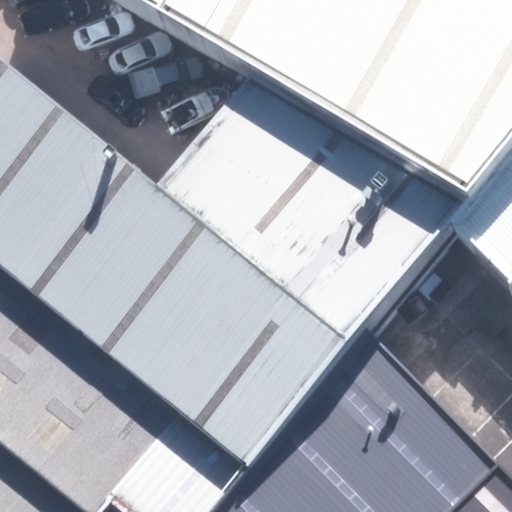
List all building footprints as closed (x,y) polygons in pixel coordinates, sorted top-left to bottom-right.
[(511,0),(103,0),(497,214),(511,196),(511,0)] [(0,284),(264,497),(373,362),(0,62),(0,284)] [(511,196),(497,214),(470,272),(511,311),(511,196)] [(0,511),(127,511),(171,458),(0,320),(0,511)] [(511,511),(511,500),(373,362),(264,497),(251,511),(511,511)]
